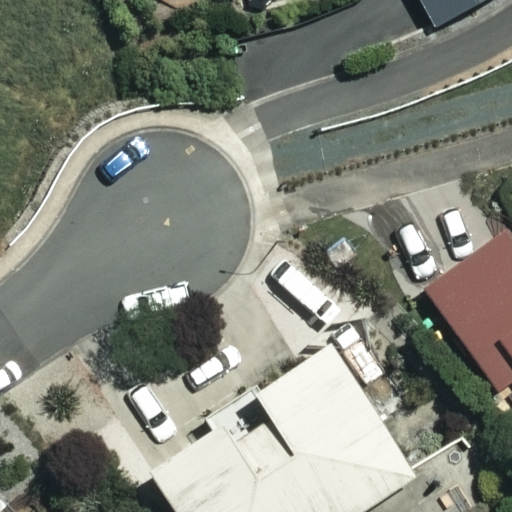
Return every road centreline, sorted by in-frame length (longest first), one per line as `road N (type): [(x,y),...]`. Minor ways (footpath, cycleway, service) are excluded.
road 1 (track): [(511,73),(458,90),(255,188)]
road 2 (residential): [(0,329),(158,224)]
